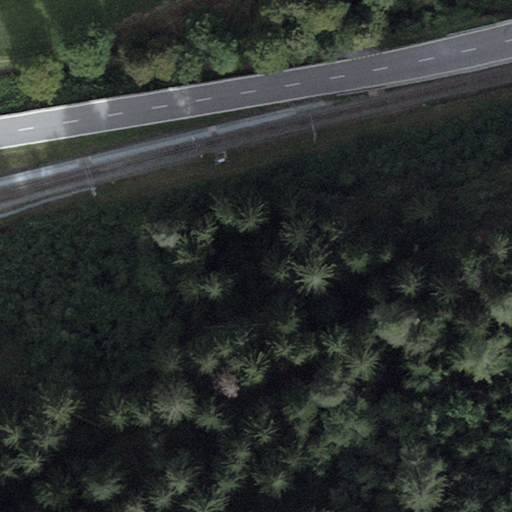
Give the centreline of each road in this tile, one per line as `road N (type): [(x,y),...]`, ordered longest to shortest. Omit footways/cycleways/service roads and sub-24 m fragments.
road 1 (tertiary): [(511,48),(0,135)]
road 2 (track): [(0,65),(335,50)]
road 3 (unknown): [(244,95),(230,133),(197,157),(0,211)]
